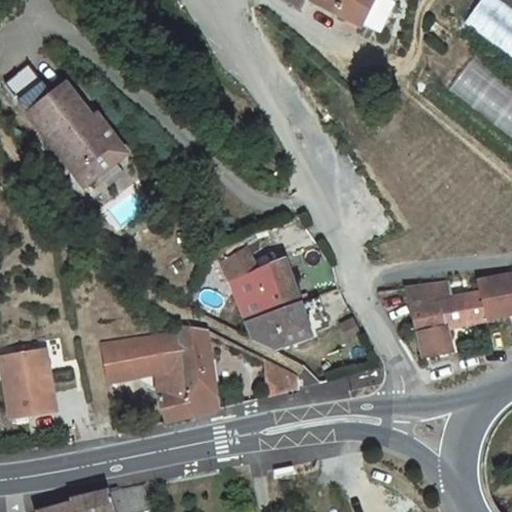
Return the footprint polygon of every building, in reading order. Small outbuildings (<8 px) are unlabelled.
[(398,4),(389,0),(273,0),(302,15),(307,3),(361,32),(364,25),(384,35),(398,4)] [(511,10),(498,0),(481,0),(465,22),(511,56),(511,10)] [(511,91),(472,60),(449,90),(511,139),(511,91)] [(48,93),(27,65),(2,84),(69,174),(111,143),(82,104),(77,107),(60,83),(48,93)] [(122,157),(111,143),(69,174),(79,189),(122,157)] [(243,250),(218,264),(227,284),(255,275),(243,250)] [(255,275),(227,284),(244,322),(266,316),(299,309),(296,299),(282,262),(255,275)] [(422,292),(406,295),(427,364),(454,360),(452,350),(449,332),(490,325),(511,321),(511,281),(482,290),(484,293),(453,304),(449,288),(422,292)] [(299,309),(310,306),(307,296),(296,299),(299,309)] [(266,316),(244,322),(251,339),(264,345),(272,350),(277,353),(313,342),(299,309),(266,316)] [(206,418),(222,413),(206,329),(198,327),(181,323),(180,326),(196,420),(206,418)] [(495,344),(490,325),(449,332),(452,350),(495,344)] [(196,420),(180,326),(160,330),(168,373),(174,398),(165,401),(170,426),(176,425),(196,420)] [(113,385),(160,377),(168,373),(160,330),(104,344),(108,363),(113,385)] [(46,355),(40,356),(45,381),(51,380),(46,355)] [(1,363),(12,424),(57,416),(51,380),(45,381),(40,356),(1,363)] [(301,379),(274,366),(280,399),(304,393),(301,379)] [(174,398),(168,373),(160,377),(165,401),(174,398)] [(140,490),(111,496),(115,511),(149,511),(157,510),(150,489),(140,490)] [(101,498),(76,502),(78,511),(115,511),(111,496),(101,498)]
